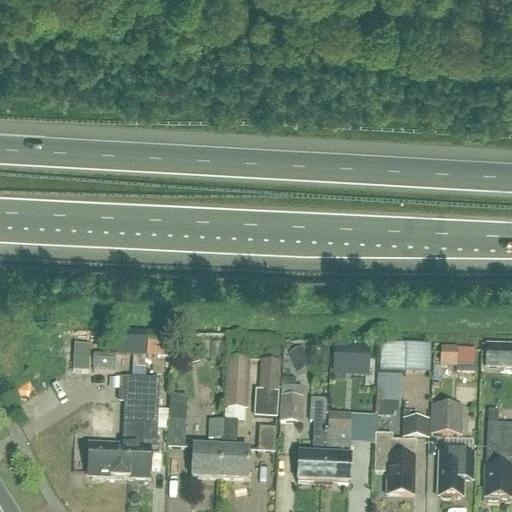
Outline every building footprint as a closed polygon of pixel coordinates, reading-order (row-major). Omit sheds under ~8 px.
[(144,373),(145,349),(145,337),(114,336),(113,360),(132,361),(131,372),(144,373)] [(165,360),(165,350),(166,337),(146,336),(146,360),(165,360)] [(73,349),(72,375),(87,376),(89,350),(73,349)] [(511,350),(485,349),(484,373),(511,374),(511,350)] [(405,377),(405,351),(379,350),(378,376),(405,377)] [(299,352),(288,357),(295,370),(305,364),(299,352)] [(332,352),(332,372),(368,373),(368,353),(332,352)] [(454,370),(454,352),(439,352),(438,369),(454,370)] [(474,370),(474,354),(455,354),(455,370),(474,370)] [(114,378),(115,363),(94,362),(93,377),(114,378)] [(225,363),(222,426),(219,484),(247,485),(248,454),(227,453),(228,443),(234,443),(235,427),(243,427),(246,364),(225,363)] [(274,421),(277,366),(260,365),(259,396),(254,395),(253,420),(274,421)] [(397,415),(397,377),(375,377),(375,415),(397,415)] [(282,381),(282,389),(293,390),(294,382),(282,381)] [(156,454),(159,384),(125,382),(124,394),(120,394),(119,405),(124,405),(122,451),(89,449),(87,481),(111,482),(112,483),(127,484),(128,483),(147,484),(149,453),(156,454)] [(301,430),(302,403),(280,401),(278,428),(301,430)] [(326,436),(328,404),(312,404),(311,426),(314,426),(312,460),(299,459),(297,487),(323,488),(326,436)] [(461,441),(462,411),(430,410),(429,440),(461,441)] [(511,429),(496,429),(496,416),(489,416),(486,474),(484,473),(484,487),(486,487),(485,503),(511,504),(511,470),(511,429)] [(329,418),(328,436),(338,436),(339,436),(339,437),(350,438),(351,419),(329,418)] [(184,454),(185,425),(169,424),(167,453),(184,454)] [(427,443),(428,424),(402,424),(401,443),(427,443)] [(219,484),(222,426),(209,425),(208,442),(214,442),(213,453),(192,451),(191,482),(219,484)] [(275,433),(258,432),(256,456),(273,457),(275,433)] [(328,436),(326,436),(323,488),(349,490),(351,462),(349,462),(350,448),(338,448),(338,436),(328,436)] [(414,501),(415,462),(414,462),(414,450),(389,449),(389,443),(376,443),(375,476),(387,477),(386,500),(414,501)] [(473,487),(474,459),(439,458),(438,502),(463,502),(463,486),(473,487)]
